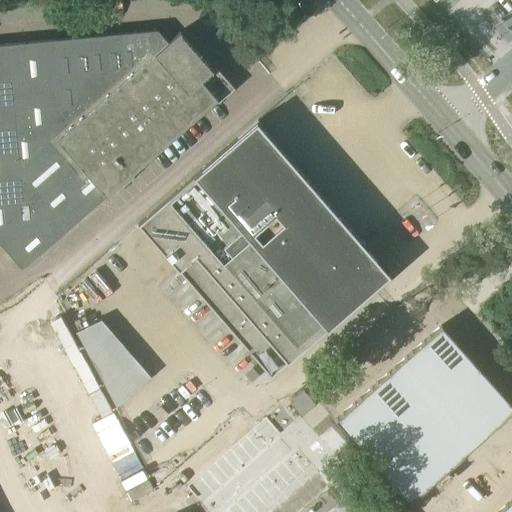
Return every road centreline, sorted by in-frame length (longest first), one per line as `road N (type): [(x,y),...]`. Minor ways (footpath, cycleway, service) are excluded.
road 1 (secondary): [(511,199),(336,0)]
road 2 (unknown): [(54,511),(0,399)]
